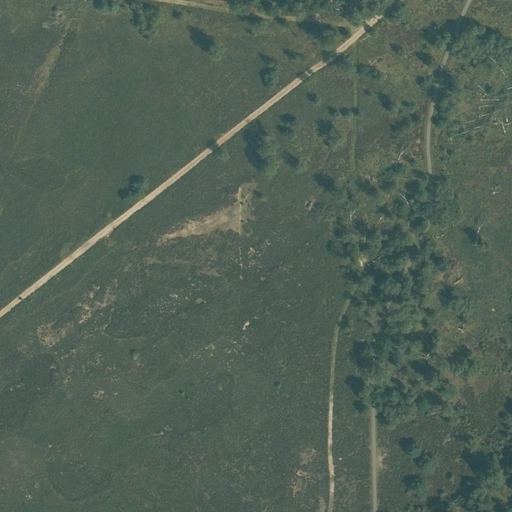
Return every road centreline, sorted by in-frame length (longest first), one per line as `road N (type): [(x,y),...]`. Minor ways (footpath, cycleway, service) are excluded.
road 1 (track): [(328,511),(335,333),(366,238),(350,149),(352,38),(331,0)]
road 2 (track): [(0,314),(401,0)]
road 3 (unknown): [(160,0),(350,32)]
